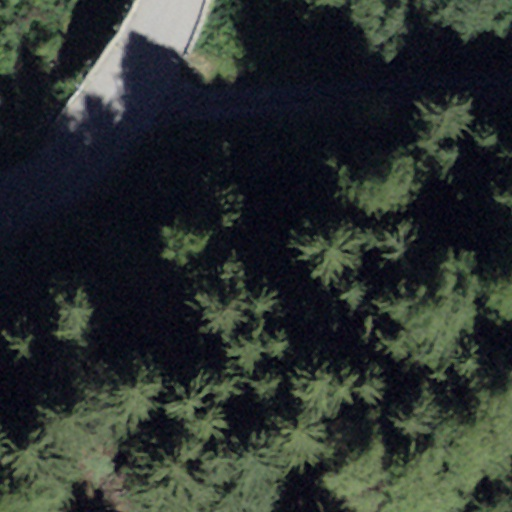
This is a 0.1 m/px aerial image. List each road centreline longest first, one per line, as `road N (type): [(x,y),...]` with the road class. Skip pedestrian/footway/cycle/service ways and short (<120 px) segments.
road 1 (unclassified): [(511,87),(116,103)]
road 2 (unclassified): [(116,103),(69,162),(0,207)]
